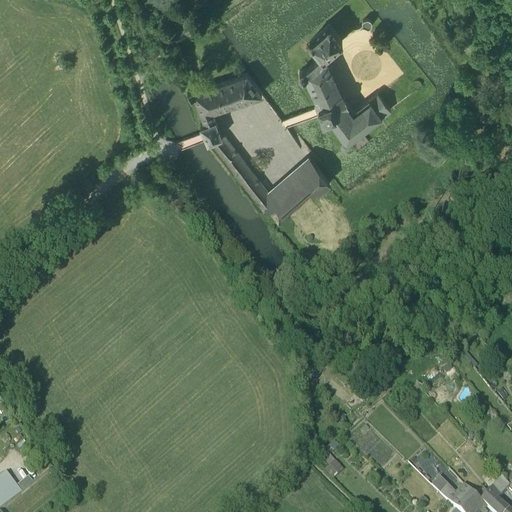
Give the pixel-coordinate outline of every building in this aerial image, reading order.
[(362,24),(362,25),(362,26),(363,27),(363,28),(364,28),(365,29),(366,29),(367,29),(368,29),(369,29),(369,28),(370,28),(371,27),(371,26),(372,26),(372,25),(372,24),(371,23),(371,22),(370,21),(369,20),(368,20),(367,20),(366,20),(365,20),(364,20),(364,21),(363,22),(362,23),(362,24)] [(341,136),(341,137),(340,137),(340,139),(340,141),(341,142),(342,143),(344,144),(346,144),(347,144),(349,143),(350,142),(350,138),(391,108),(378,91),(353,110),(347,98),(327,54),(344,40),(330,23),(307,41),(318,55),(301,69),(300,69),(300,70),(299,71),(298,72),(298,73),(298,74),(298,75),(298,76),(299,76),(299,77),(300,78),(301,79),(302,79),(303,79),(312,98),(318,112),(322,118),(327,115),(341,136)] [(210,141),(221,135),(220,132),(213,112),(263,95),(247,73),(217,82),(187,91),(189,98),(193,97),(203,122),(199,124),(205,138),(206,140),(207,142),(210,141)] [(221,135),(210,141),(278,227),(318,194),(322,198),(331,191),(327,186),(330,183),(314,162),(301,172),(273,196),(225,133),(221,135)] [(494,470),(496,472),(502,466),(490,453),(484,459),(494,470)] [(41,454),(28,464),(39,479),(52,469),(41,454)] [(493,489),(502,479),(502,480),(502,479),(496,472),(494,470),(482,481),(491,490),(492,488),(493,489)] [(6,473),(0,477),(0,510),(21,493),(6,473)] [(455,496),(438,479),(431,485),(449,502),(455,496)] [(502,480),(502,479),(493,489),(501,497),(509,488),(502,480)] [(480,501),(465,486),(455,496),(449,502),(456,509),(459,511),(473,511),(478,507),(477,506),(481,501),(480,501)] [(510,511),(497,501),(501,497),(493,489),(492,488),(491,490),(480,501),(481,501),(483,504),(486,507),(491,511),(510,511)]
